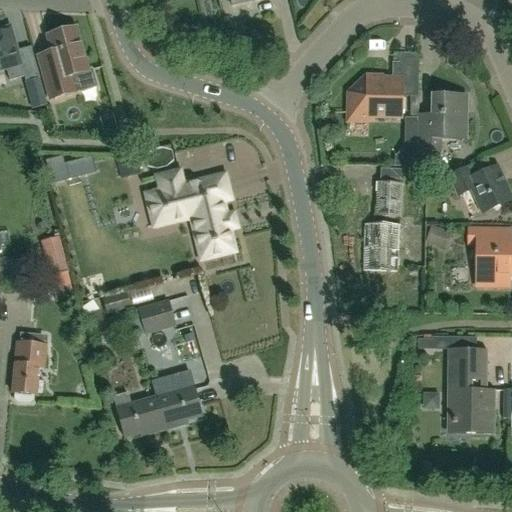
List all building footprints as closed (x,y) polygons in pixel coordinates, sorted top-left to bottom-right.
[(25,83),(39,79),(30,48),(17,52),(10,28),(0,30),(0,71),(6,70),(9,82),(24,78),(25,83)] [(44,77),(50,100),(74,93),(70,77),(87,72),(75,30),(47,37),(57,73),(44,77)] [(419,98),(420,57),(401,57),(400,85),(395,85),(391,88),(384,79),(367,79),(351,95),(351,121),(368,122),(374,118),(374,116),(402,117),(402,98),(419,98)] [(467,139),(468,98),(433,97),(433,126),(419,125),(418,153),(442,154),(443,139),(467,139)] [(417,149),(404,148),(396,156),(395,156),(394,168),(405,168),(416,168),(417,149)] [(92,157),(65,164),(63,157),(46,161),(53,185),(69,180),(96,173),(92,157)] [(141,176),(136,158),(116,163),(120,181),(141,176)] [(405,180),(425,180),(425,169),(416,168),(405,168),(405,180)] [(483,214),(511,200),(497,168),(473,179),(468,168),(448,178),(457,197),(472,190),(483,214)] [(235,208),(229,210),(227,202),(233,200),(227,177),(204,182),(184,187),(181,173),(157,179),(161,193),(148,196),(156,228),(192,219),(195,230),(204,262),(215,259),(236,254),(231,233),(230,230),(240,228),(235,208)] [(400,218),(402,186),(377,185),(375,217),(400,218)] [(399,275),(401,229),(366,227),(363,273),(399,275)] [(510,289),(510,276),(511,275),(511,243),(510,244),(510,231),(469,231),(469,246),(477,246),(477,289),(510,289)] [(44,256),(56,303),(73,299),(66,273),(68,272),(62,251),(44,256)] [(107,313),(130,307),(127,295),(104,302),(107,313)] [(154,295),(136,299),(139,309),(156,305),(154,295)] [(147,334),(176,325),(168,302),(140,310),(147,334)] [(13,394),(15,394),(15,399),(17,402),(31,403),(34,401),(35,396),(37,396),(37,393),(43,394),(44,382),(38,382),(40,367),(44,368),(46,346),(18,343),(13,394)] [(495,435),(496,391),(486,391),(487,351),(450,350),(450,390),(447,390),(446,434),(495,435)] [(156,398),(165,431),(178,427),(177,423),(202,416),(194,387),(156,398)] [(165,431),(156,398),(131,405),(127,394),(113,398),(125,438),(150,431),(151,435),(165,431)]
